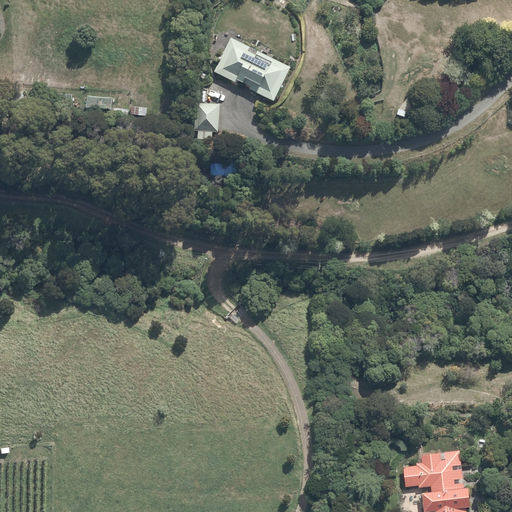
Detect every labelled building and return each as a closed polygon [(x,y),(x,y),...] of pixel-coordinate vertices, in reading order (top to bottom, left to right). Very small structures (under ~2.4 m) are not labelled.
[(311,72),(251,47),(236,83),(295,108),(311,72)] [(421,109),(408,99),(399,111),(398,116),(405,118),(407,113),(414,118),(421,109)] [(129,108),(115,108),(114,117),(129,117),(129,108)] [(240,110),(216,110),(216,135),(240,135),(240,110)] [(460,452),(420,456),(421,463),(416,464),(416,466),(404,468),(406,487),(419,486),(420,488),(431,487),(432,493),(422,494),(423,511),(430,511),(434,511),(433,511),(466,511),(466,508),(470,508),(468,489),(464,490),(460,452)]
